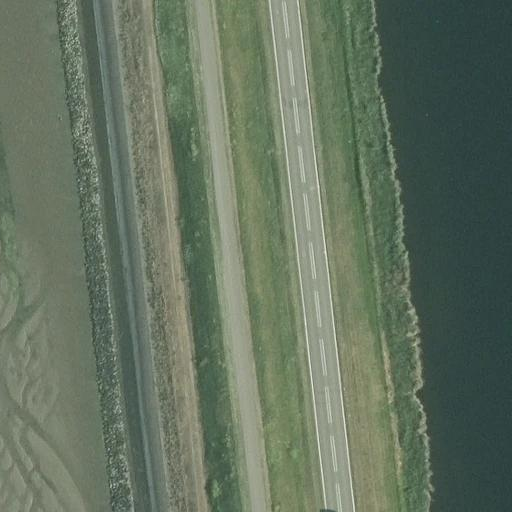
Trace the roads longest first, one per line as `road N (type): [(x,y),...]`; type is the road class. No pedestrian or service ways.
road 1 (trunk): [(347,511),(281,0)]
road 2 (unclassified): [(255,511),(199,0)]
